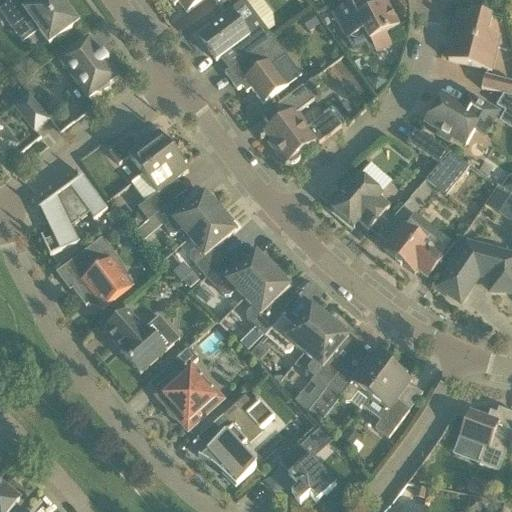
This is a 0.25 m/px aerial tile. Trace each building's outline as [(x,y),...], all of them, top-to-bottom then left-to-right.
[(49,46),(78,25),(59,0),(41,0),(25,13),(49,46)] [(169,0),(174,7),(179,4),(186,14),(205,0),(212,0),(217,5),(224,0),(169,0)] [(234,12),(231,14),(230,12),(209,27),(211,29),(199,38),(216,63),(220,60),(229,71),(272,39),(259,20),(244,1),(233,10),(234,12)] [(369,13),(362,1),(334,15),(347,40),(364,32),(376,54),(390,46),(384,36),(398,28),(386,5),(369,13)] [(0,10),(0,14),(14,33),(24,25),(9,4),(0,10)] [(492,18),(472,13),(471,16),(458,13),(452,38),(457,39),(455,46),(452,45),(448,62),(491,73),(498,48),(485,44),(492,18)] [(300,22),(308,34),(320,26),(312,14),(300,22)] [(288,88),(273,67),(286,57),(272,39),(229,71),(225,74),(238,92),(247,85),(263,106),(288,88)] [(100,55),(89,40),(60,62),(88,99),(96,93),(101,94),(108,88),(108,84),(117,78),(106,63),(109,61),(102,53),(100,55)] [(375,92),(386,83),(381,76),(374,75),(366,80),(375,92)] [(511,98),(511,83),(485,77),(481,90),(504,96),(511,98)] [(308,130),(297,115),(314,102),(310,96),(319,88),(313,80),(280,105),(289,116),(265,133),(277,148),(274,151),(285,166),(287,164),(291,165),(295,165),(298,162),(300,159),(300,155),(317,142),(319,145),(333,134),(322,120),(308,130)] [(498,114),(467,96),(460,108),(442,97),(426,125),(440,133),(438,137),(449,143),(451,140),(465,148),(475,132),(484,138),(498,114)] [(511,130),(511,98),(504,96),(496,108),(505,114),(500,123),(511,130)] [(35,132),(47,122),(29,99),(16,109),(35,132)] [(0,159),(16,147),(0,127),(0,159)] [(449,155),(415,132),(408,144),(440,166),(446,158),(449,155)] [(164,142),(159,135),(139,150),(130,139),(109,154),(119,167),(129,159),(143,177),(131,186),(132,186),(177,152),(168,139),(164,142)] [(148,223),(154,218),(175,202),(166,190),(188,173),(183,167),(187,164),(177,152),(132,186),(145,204),(138,210),(148,223)] [(446,158),(440,166),(427,182),(436,190),(446,178),(456,186),(466,173),(446,158)] [(369,232),(390,208),(380,199),(382,197),(360,177),(331,209),(354,229),(359,224),(369,232)] [(511,177),(507,180),(501,190),(511,197),(511,177)] [(107,212),(82,178),(38,210),(53,239),(44,242),(42,238),(41,238),(50,258),(79,244),(72,228),(89,215),(94,222),(107,212)] [(487,207),(510,223),(511,220),(511,201),(498,191),(487,207)] [(209,202),(205,197),(185,213),(175,202),(154,218),(170,237),(175,238),(182,232),(189,241),(224,212),(214,199),(209,202)] [(206,280),(226,263),(215,250),(235,234),(231,228),(235,225),(224,212),(189,241),(197,250),(190,255),(189,261),(206,280)] [(403,226),(383,251),(414,276),(418,272),(428,280),(444,259),(434,251),(435,250),(426,243),(403,226)] [(103,312),(131,290),(119,273),(122,271),(100,242),(74,263),(86,279),(72,290),(86,309),(95,302),(103,312)] [(511,293),(511,257),(468,246),(438,289),(460,304),(479,276),(491,280),(491,293),(511,293)] [(261,261),(256,255),(237,274),(226,263),(206,280),(225,299),(230,299),(236,293),(244,301),(276,269),(265,257),(261,261)] [(265,338),(283,319),(271,308),(289,289),(284,284),(288,280),(276,269),(244,301),(252,309),(246,315),(246,320),(264,339),(265,338)] [(192,276),(183,283),(190,291),(198,284),(192,276)] [(317,314),(312,309),(295,329),(283,319),(265,338),(285,355),(290,355),(296,348),(304,355),(333,320),(321,310),(317,314)] [(144,331),(127,311),(104,332),(121,352),(119,353),(140,377),(167,353),(147,329),(144,331)] [(327,390),(343,369),(332,360),(348,340),(343,335),(346,331),(333,320),(304,355),(313,363),(308,369),(308,374),(327,390)] [(256,346),(248,338),(241,345),(248,353),(256,346)] [(261,345),(250,357),(260,366),(270,354),(261,345)] [(188,434),(223,402),(192,367),(198,362),(188,350),(163,372),(172,383),(155,398),(188,434)] [(380,360),(373,354),(355,379),(343,369),(327,390),(346,405),(349,404),(359,412),(361,409),(362,409),(395,365),(383,356),(380,360)] [(389,440),(410,413),(397,403),(412,383),(405,378),(407,374),(395,365),(362,409),(380,423),(375,430),(389,440)] [(255,408),(245,397),(193,445),(198,441),(207,452),(209,455),(206,461),(198,457),(198,459),(209,465),(218,472),(228,481),(236,489),(257,471),(239,451),(247,443),(250,447),(263,435),(260,432),(274,419),(260,403),(255,408)] [(498,473),(511,437),(511,415),(499,410),(495,421),(470,411),(459,440),(483,450),(477,465),(498,473)] [(339,444),(349,452),(354,444),(344,437),(339,444)] [(309,459),(299,448),(279,466),(289,477),(288,478),(296,487),(297,491),(291,496),(300,506),(309,497),(316,505),(336,487),(310,458),(309,459)] [(472,479),(467,492),(485,498),(490,486),(472,479)] [(0,511),(10,511),(20,501),(0,484),(0,511)] [(471,501),(468,511),(481,511),(483,504),(471,501)]
